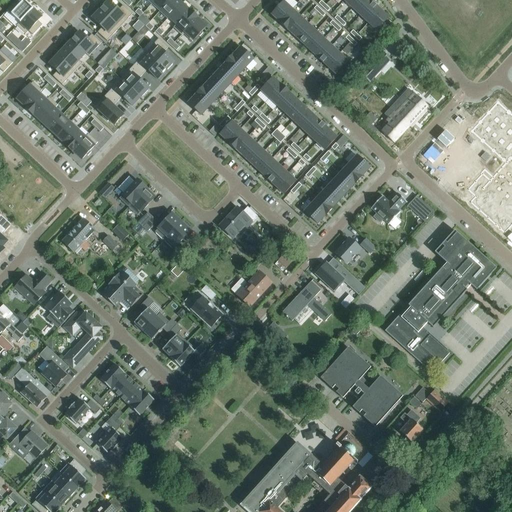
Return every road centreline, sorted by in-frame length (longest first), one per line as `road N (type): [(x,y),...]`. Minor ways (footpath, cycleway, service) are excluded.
road 1 (residential): [(238,186),(313,255),(395,167),(238,19)]
road 2 (residential): [(511,259),(403,158),(454,101)]
road 3 (residential): [(119,334),(45,418),(104,480)]
road 4 (residential): [(184,393),(302,267)]
road 5 (residential): [(238,186),(212,215),(201,216),(124,141)]
road 6 (residential): [(408,477),(511,363)]
road 7 (residential): [(401,0),(467,88),(477,91),(497,75)]
road 8 (residential): [(303,385),(408,477)]
road 9 (residential): [(0,92),(86,0)]
road 10 (residential): [(119,334),(30,246)]
road 11 (residential): [(154,108),(238,19)]
